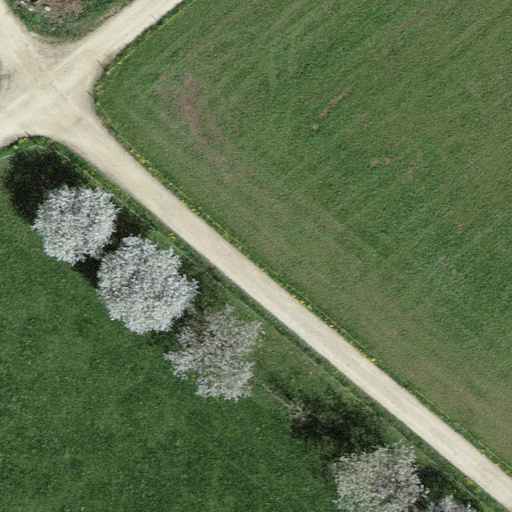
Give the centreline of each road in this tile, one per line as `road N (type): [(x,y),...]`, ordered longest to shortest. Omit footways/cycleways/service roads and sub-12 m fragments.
road 1 (track): [(39,92),(80,140),(511,490)]
road 2 (track): [(39,92),(154,0)]
